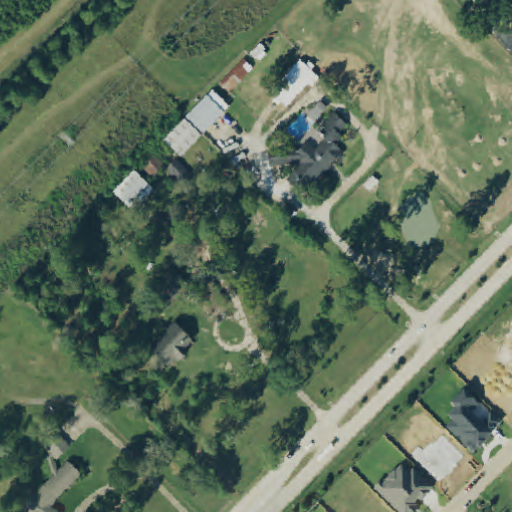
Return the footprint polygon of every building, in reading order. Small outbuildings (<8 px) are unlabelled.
[(231,95),(255,72),(246,62),(222,85),(231,95)] [(312,87),(316,90),(324,81),(304,63),(287,80),(293,86),(279,101),(290,111),(312,87)] [(234,111),(216,93),(165,142),(183,160),(234,111)] [(312,119),(319,125),(331,110),(323,104),(312,119)] [(314,190),(348,156),(339,147),(346,140),(343,136),(351,128),(338,115),(322,131),(330,138),(327,143),(317,153),(310,145),(299,156),(283,147),(270,160),(273,162),(296,175),(296,176),(289,182),(296,189),(302,183),(314,190)] [(168,170),(157,157),(143,170),(155,182),(168,170)] [(167,173),(180,185),(191,174),(177,162),(167,173)] [(114,196),(135,215),(156,191),(136,172),(114,196)] [(199,341),(176,324),(154,352),(178,370),(199,341)] [(30,511),(59,511),(58,511),(59,504),(85,476),(75,467),(71,466),(32,507),(30,511)]
